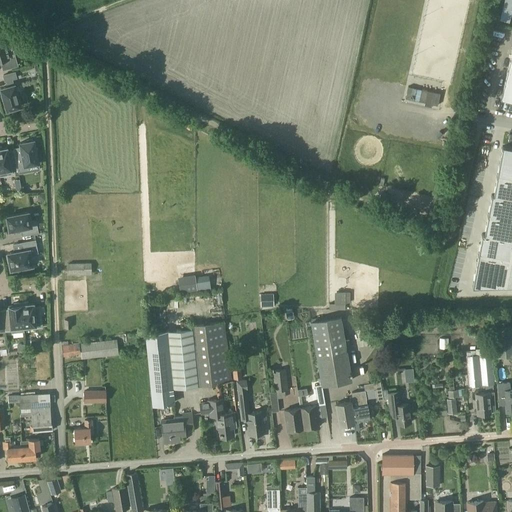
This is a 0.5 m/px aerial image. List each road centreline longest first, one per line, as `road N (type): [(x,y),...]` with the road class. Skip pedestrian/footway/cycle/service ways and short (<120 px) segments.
road 1 (track): [(482,118),(454,234),(434,239),(44,39)]
road 2 (residential): [(61,470),(369,447)]
road 3 (track): [(44,39),(54,346)]
road 4 (residential): [(369,447),(511,435)]
road 5 (residential): [(61,470),(54,346)]
